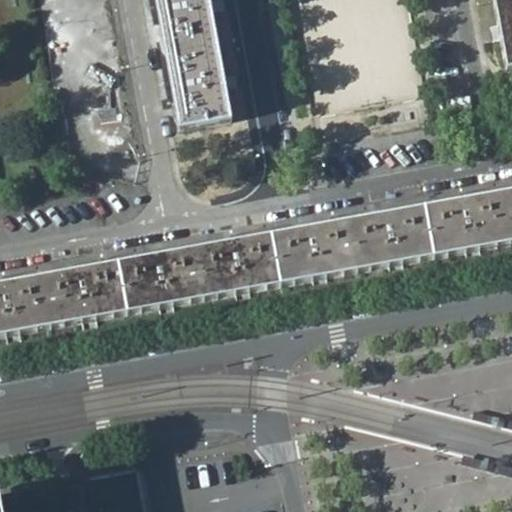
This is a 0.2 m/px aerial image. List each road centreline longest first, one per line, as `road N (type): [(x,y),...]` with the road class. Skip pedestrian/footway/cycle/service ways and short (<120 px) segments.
road 1 (residential): [(287,338),(0,392)]
road 2 (residential): [(511,298),(287,338)]
road 3 (residential): [(44,442),(179,422),(269,429)]
road 4 (residential): [(173,221),(130,0)]
road 5 (residential): [(491,164),(273,203)]
road 6 (residential): [(235,0),(273,203)]
road 7 (residential): [(173,221),(0,255)]
road 8 (residential): [(491,164),(459,0)]
